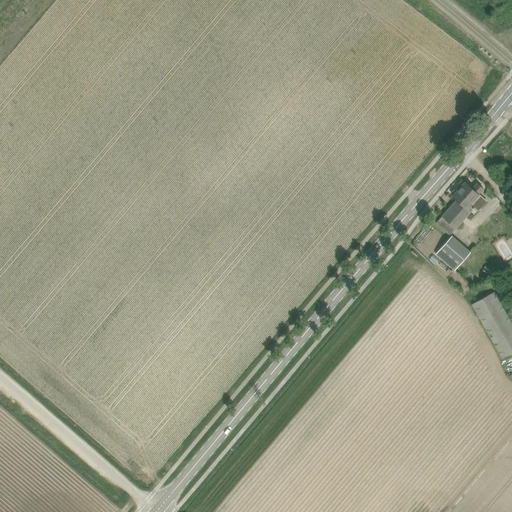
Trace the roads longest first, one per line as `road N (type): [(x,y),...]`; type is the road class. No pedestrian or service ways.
road 1 (secondary): [(155,511),(511,93)]
road 2 (unclassified): [(155,511),(0,377)]
